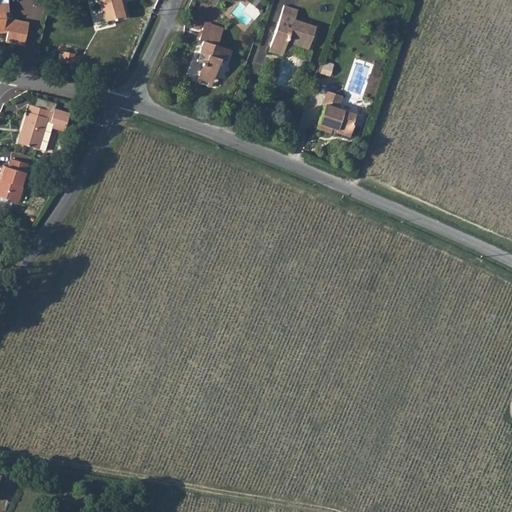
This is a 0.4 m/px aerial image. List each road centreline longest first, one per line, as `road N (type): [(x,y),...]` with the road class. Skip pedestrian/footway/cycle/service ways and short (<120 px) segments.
road 1 (unclassified): [(123,101),(511,261)]
road 2 (unclassified): [(0,307),(123,101)]
road 3 (unclassified): [(123,101),(0,74)]
